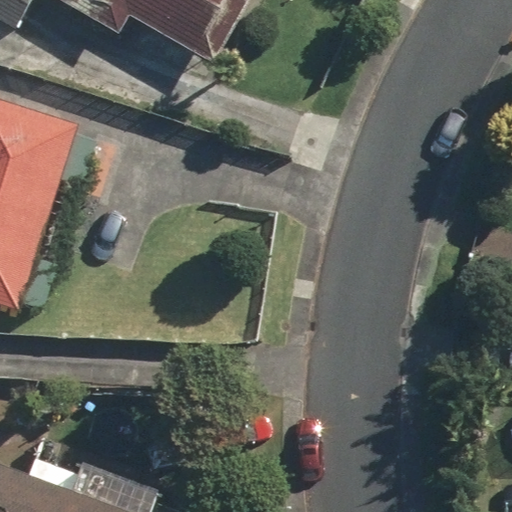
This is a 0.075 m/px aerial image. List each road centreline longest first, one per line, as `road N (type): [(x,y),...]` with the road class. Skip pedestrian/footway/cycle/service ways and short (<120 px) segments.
road 1 (residential): [(471,0),(397,145),(376,221),(350,367),(359,511)]
road 2 (unknown): [(304,328),(0,323)]
